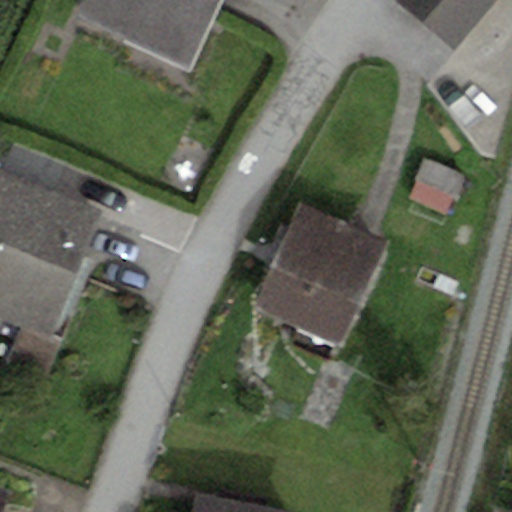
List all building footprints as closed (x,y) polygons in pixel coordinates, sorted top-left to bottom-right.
[(225,0),(87,0),(76,25),(191,76),(225,0)] [(400,0),(395,7),(454,59),(502,0),(400,0)] [(0,173),(0,320),(20,329),(49,343),(52,335),(104,220),(0,173)] [(389,245),(301,206),(254,312),(341,351),(389,245)] [(62,339),(52,335),(49,343),(20,329),(5,361),(43,379),(62,339)] [(0,511),(4,511),(10,498),(0,494),(0,511)] [(257,511),(194,499),(190,511),(257,511)]
